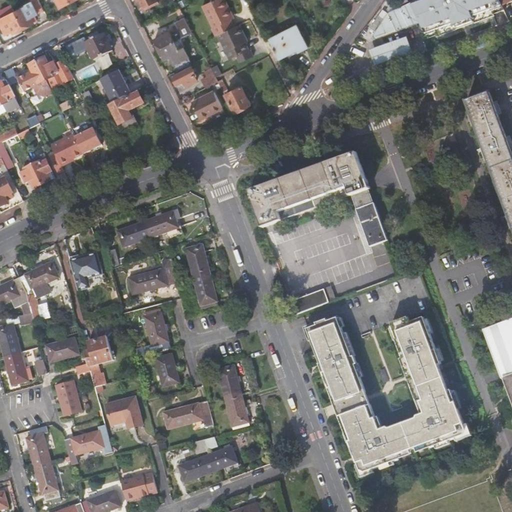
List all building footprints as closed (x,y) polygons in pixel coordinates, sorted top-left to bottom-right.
[(44,8),(40,0),(32,0),(33,1),(26,3),(26,7),(22,9),(21,7),(17,8),(18,11),(17,11),(24,28),(36,22),(37,19),(35,15),(39,13),(38,11),(44,8)] [(140,0),(146,9),(159,2),(158,0),(140,0)] [(213,27),(217,35),(220,34),(235,26),(232,19),(233,18),(229,11),(231,10),(226,0),(213,0),(204,5),(214,27),(213,27)] [(422,0),(413,4),(421,22),(429,38),(438,34),(438,36),(458,29),(457,27),(475,21),(475,23),(496,15),(495,13),(505,9),(501,0),(422,0)] [(376,38),(421,22),(413,4),(412,2),(410,2),(400,7),(400,5),(388,10),(374,32),(376,38)] [(15,32),(24,28),(17,11),(5,17),(9,26),(11,25),(15,32)] [(246,35),(240,24),(235,26),(220,34),(231,58),(237,55),(241,62),(254,56),(251,49),(250,49),(246,42),(243,36),(246,35)] [(297,24),(270,38),(280,57),(298,48),(299,51),(308,46),(297,24)] [(86,37),(75,42),(80,51),(89,47),(95,59),(114,50),(105,32),(88,41),(86,37)] [(161,49),(175,41),(170,32),(156,39),(161,49)] [(407,34),(370,47),(375,63),(412,50),(407,34)] [(188,66),(175,41),(161,49),(166,59),(170,57),(178,71),(188,66)] [(75,42),(67,46),(72,55),(80,51),(75,42)] [(46,57),(38,61),(47,80),(52,89),(74,77),(72,73),(68,64),(66,60),(56,64),(54,61),(49,64),(46,57)] [(19,79),(20,80),(25,91),(34,87),(38,94),(47,96),(53,92),(52,89),(47,80),(38,61),(30,65),(33,72),(29,74),(19,79)] [(193,66),(174,76),(178,84),(185,80),(188,85),(198,80),(195,75),(197,75),(193,66)] [(10,69),(5,71),(11,84),(20,80),(19,79),(13,67),(10,69)] [(123,98),(132,93),(120,69),(101,79),(113,103),(123,98)] [(217,76),(215,74),(204,80),(207,87),(219,81),(217,76)] [(2,81),(0,82),(0,97),(4,104),(12,100),(11,99),(16,96),(10,86),(7,81),(3,83),(2,81)] [(243,86),(227,94),(236,111),(252,103),(243,86)] [(216,91),(204,97),(212,112),(223,107),(216,91)] [(113,103),(111,104),(121,124),(129,120),(134,117),(130,110),(145,102),(140,92),(124,100),(123,98),(113,103)] [(468,102),(511,220),(511,149),(491,93),(468,102)] [(212,112),(204,97),(193,102),(201,118),(212,112)] [(38,118),(16,129),(19,134),(41,123),(38,118)] [(129,120),(121,124),(125,131),(133,127),(129,120)] [(95,128),(76,137),(84,153),(84,154),(103,144),(95,128)] [(5,134),(7,140),(19,134),(16,129),(5,134)] [(75,135),(52,146),(57,155),(62,167),(70,163),(69,161),(74,158),(84,153),(76,137),(75,135)] [(44,154),(32,160),(34,165),(43,184),(51,180),(48,173),(53,171),(44,154)] [(62,167),(57,155),(51,158),(59,174),(65,171),(62,167)] [(392,245),(360,156),(254,194),(267,231),(355,200),(374,252),(392,245)] [(8,170),(3,158),(0,159),(0,168),(2,173),(8,170)] [(35,188),(43,184),(34,165),(26,169),(26,170),(22,172),(27,183),(32,181),(35,188)] [(0,207),(9,203),(5,196),(14,192),(6,177),(0,179),(0,207)] [(177,208),(171,210),(175,220),(180,218),(177,208)] [(149,238),(177,227),(171,210),(161,215),(155,217),(143,221),(149,238)] [(123,248),(149,238),(143,221),(116,232),(123,248)] [(356,225),(366,250),(372,248),(362,222),(356,225)] [(185,248),(193,277),(209,273),(202,244),(185,248)] [(87,274),(102,270),(96,249),(70,256),(78,286),(89,283),(87,274)] [(115,267),(124,264),(119,250),(109,253),(115,267)] [(161,261),(163,268),(172,266),(170,259),(161,261)] [(33,292),(49,284),(61,278),(54,262),(25,276),(33,292)] [(172,266),(163,268),(167,286),(176,283),(172,266)] [(131,295),(167,286),(163,268),(127,278),(131,295)] [(217,301),(209,273),(193,277),(200,305),(217,301)] [(33,292),(25,276),(19,279),(27,296),(32,313),(34,322),(42,320),(41,314),(40,308),(39,299),(53,292),(49,284),(33,292)] [(23,296),(14,301),(18,309),(24,306),(26,315),(32,313),(27,296),(19,279),(15,281),(23,296)] [(0,307),(14,301),(23,296),(15,281),(0,288),(0,307)] [(292,300),(297,314),(331,302),(326,289),(292,300)] [(40,308),(41,314),(42,320),(50,318),(48,313),(46,306),(40,308)] [(144,317),(151,347),(168,342),(161,313),(160,308),(143,313),(144,317)] [(26,315),(19,317),(21,322),(22,326),(34,323),(34,322),(32,313),(26,315)] [(511,314),(486,323),(506,378),(511,376),(511,314)] [(366,393),(356,365),(358,365),(355,357),(353,357),(338,315),(308,326),(321,364),(323,363),(327,372),(324,373),(330,389),(332,388),(338,403),(366,393)] [(11,325),(14,324),(21,322),(19,317),(10,319),(11,325)] [(371,406),(342,416),(347,430),(345,431),(360,471),(365,473),(398,461),(397,456),(428,445),(430,449),(465,437),(467,432),(452,392),(449,393),(439,366),(443,365),(426,319),(411,324),(410,319),(392,325),(398,341),(396,342),(403,361),(405,360),(425,415),(418,418),(416,420),(390,430),(387,429),(380,431),(371,406)] [(0,327),(0,337),(5,357),(21,353),(14,324),(11,325),(0,327)] [(87,353),(95,380),(97,386),(103,384),(107,383),(104,372),(102,372),(99,365),(114,361),(107,337),(89,342),(91,351),(87,353)] [(47,346),(49,354),(51,363),(80,355),(76,338),(47,346)] [(170,348),(168,342),(151,347),(152,353),(170,348)] [(151,347),(150,345),(134,350),(136,357),(152,353),(151,347)] [(13,386),(15,385),(22,384),(29,382),(26,372),(21,353),(5,357),(13,386)] [(161,388),(179,384),(171,354),(154,359),(161,388)] [(37,378),(45,376),(41,364),(34,366),(37,378)] [(91,371),(89,364),(76,367),(78,375),(91,371)] [(241,393),(238,382),(236,376),(233,365),(222,368),(217,369),(224,398),(241,393)] [(389,381),(384,369),(378,371),(383,384),(389,381)] [(68,385),(61,387),(57,388),(64,417),(82,412),(74,383),(68,385)] [(97,386),(95,387),(97,393),(105,392),(103,384),(97,386)] [(154,396),(152,389),(145,391),(147,398),(154,396)] [(224,398),(232,427),(248,422),(241,393),(224,398)] [(366,393),(338,403),(342,416),(371,406),(366,393)] [(130,419),(133,426),(142,423),(135,396),(106,403),(111,424),(125,420),(130,419)] [(207,400),(198,403),(203,420),(210,418),(212,418),(207,400)] [(202,421),(203,420),(198,403),(162,412),(167,430),(202,421)] [(212,425),(210,418),(203,420),(202,421),(203,427),(212,425)] [(105,448),(104,449),(106,455),(113,453),(106,425),(94,428),(96,433),(100,431),(105,448)] [(31,438),(44,435),(47,434),(46,428),(30,432),(31,438)] [(71,439),(76,456),(104,449),(105,448),(100,431),(96,433),(71,439)] [(51,463),(44,435),(31,438),(28,439),(35,467),(51,463)] [(215,436),(204,438),(208,448),(208,449),(219,446),(215,436)] [(197,453),(208,448),(204,438),(193,442),(197,453)] [(76,456),(71,439),(66,441),(71,458),(72,463),(77,462),(77,461),(76,456)] [(216,471),(233,464),(238,463),(232,446),(231,446),(225,448),(210,454),(216,471)] [(210,454),(188,463),(194,479),(216,471),(210,454)] [(43,496),(48,495),(59,492),(51,463),(35,467),(43,496)] [(185,483),(194,479),(188,463),(179,466),(185,483)] [(121,482),(127,502),(158,493),(153,474),(121,482)] [(88,501),(91,511),(108,511),(122,507),(115,491),(88,501)] [(5,492),(0,493),(0,511),(10,509),(5,492)] [(91,511),(88,501),(82,504),(84,511),(91,511)]
